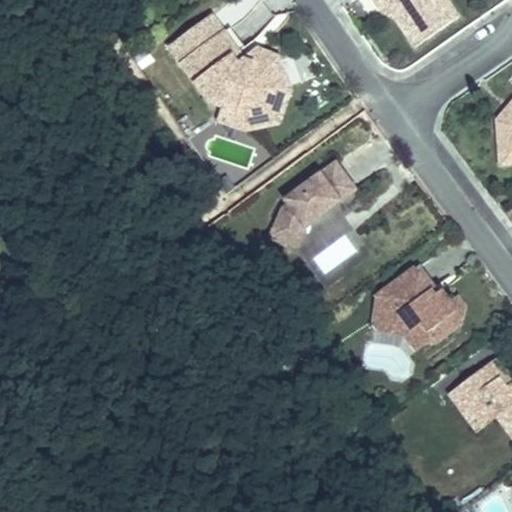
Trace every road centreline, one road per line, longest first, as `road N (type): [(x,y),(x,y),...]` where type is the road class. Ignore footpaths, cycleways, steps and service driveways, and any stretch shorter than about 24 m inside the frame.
road 1 (residential): [(511,271),(396,118)]
road 2 (residential): [(396,118),(310,0)]
road 3 (residential): [(396,118),(511,45)]
